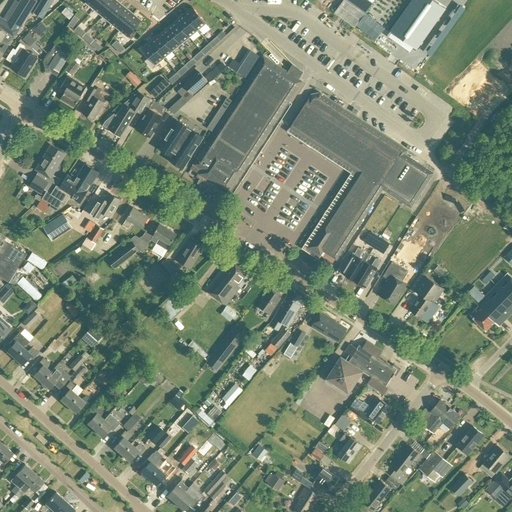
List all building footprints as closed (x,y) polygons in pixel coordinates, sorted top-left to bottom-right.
[(37,1),(36,0),(21,0),(8,21),(0,16),(0,58),(14,37),(14,38),(37,1)] [(42,0),(34,13),(43,19),(54,0),(42,0)] [(87,0),(86,2),(94,9),(101,0),(87,0)] [(101,0),(94,9),(103,16),(115,0),(101,0)] [(116,0),(115,0),(103,16),(111,23),(124,7),(116,0)] [(374,0),(353,0),(368,10),(374,0)] [(411,0),(390,30),(416,49),(446,9),(433,0),(411,0)] [(66,6),(62,12),(70,19),(74,14),(66,6)] [(124,7),(111,23),(120,30),(133,14),(124,7)] [(193,8),(185,15),(197,30),(205,23),(193,8)] [(133,14),(120,30),(128,37),(141,21),(133,14)] [(185,15),(176,22),(189,37),(197,30),(185,15)] [(79,19),(75,16),(70,22),(75,26),(79,19)] [(176,22),(168,29),(180,43),(189,37),(176,22)] [(42,23),(34,30),(38,35),(46,27),(42,23)] [(76,31),(82,37),(86,33),(79,27),(76,31)] [(168,29),(160,35),(172,50),(180,43),(168,29)] [(222,31),(217,36),(221,41),(226,35),(222,31)] [(30,32),(23,40),(26,42),(33,35),(30,32)] [(90,44),(94,40),(87,34),(84,38),(90,44)] [(160,35),(152,42),(164,57),(172,50),(160,35)] [(221,41),(217,36),(210,42),(214,47),(221,41)] [(102,47),(95,41),(92,45),(98,51),(102,47)] [(25,45),(21,42),(15,51),(20,54),(11,67),(26,77),(38,58),(23,48),(25,45)] [(118,42),(114,46),(121,53),(125,49),(118,42)] [(152,42),(143,49),(155,64),(164,57),(152,42)] [(202,49),(206,53),(213,48),(209,43),(202,49)] [(61,47),(56,44),(44,62),(46,73),(51,72),(57,76),(60,71),(59,70),(69,55),(60,49),(61,47)] [(229,65),(246,77),(261,55),(250,47),(239,62),(234,58),(229,65)] [(198,61),(204,55),(200,51),(195,56),(198,61)] [(194,164),(191,168),(200,174),(202,175),(197,183),(213,193),(218,185),(229,193),(254,155),(262,143),(270,131),(278,118),(286,106),(294,93),(302,81),(299,79),(288,72),(264,56),(256,69),(248,81),(240,94),(232,106),(224,118),(216,131),(194,164)] [(193,58),(187,63),(191,68),(197,62),(193,58)] [(65,71),(71,75),(80,63),(74,59),(65,71)] [(290,67),(288,72),(299,79),(301,76),(303,72),(293,64),(290,67)] [(182,75),(188,70),(185,65),(179,71),(182,75)] [(131,71),(126,76),(131,81),(136,88),(142,82),(131,71)] [(199,71),(184,85),(189,91),(192,95),(193,94),(208,81),(199,71)] [(180,77),(176,73),(171,78),(174,82),(180,77)] [(66,90),(60,99),(74,108),(80,98),(82,96),(86,88),(68,77),(66,81),(61,88),(66,90)] [(155,99),(169,85),(164,79),(149,93),(155,99)] [(98,86),(96,90),(91,87),(84,98),(89,101),(82,113),(94,120),(110,94),(98,86)] [(138,91),(125,103),(109,128),(121,136),(137,111),(141,114),(151,98),(138,91)] [(182,97),(168,110),(174,114),(194,96),(193,94),(192,95),(189,91),(182,97)] [(312,95),(290,128),(311,142),(356,172),(307,247),(320,256),(323,252),(336,260),(383,189),(411,208),(434,174),(405,155),(408,151),(341,107),(334,102),(320,93),(312,95)] [(227,98),(223,104),(228,107),(232,101),(227,98)] [(164,107),(151,99),(143,113),(146,114),(137,128),(150,136),(162,116),(160,114),(164,107)] [(337,99),(334,102),(341,107),(344,103),(340,101),(337,99)] [(254,155),(229,193),(218,185),(215,189),(226,196),(229,198),(229,197),(231,198),(251,166),(292,103),(291,102),(289,101),(254,155)] [(223,104),(219,110),(224,113),(228,107),(223,104)] [(219,110),(215,116),(220,119),(224,113),(219,110)] [(215,116),(211,122),(216,125),(220,119),(215,116)] [(182,162),(186,165),(203,138),(176,120),(160,143),(164,146),(162,149),(176,158),(173,161),(180,166),(182,162)] [(211,122),(207,128),(212,131),(216,125),(211,122)] [(323,252),(320,256),(307,247),(356,172),(311,142),(290,128),(289,130),(287,132),(351,173),(325,213),(302,249),(303,249),(318,259),(323,252)] [(51,194),(57,185),(61,179),(53,175),(66,154),(51,145),(36,170),(38,171),(29,186),(41,194),(44,190),(47,191),(51,194)] [(47,191),(43,198),(52,203),(50,205),(58,210),(63,201),(66,203),(71,194),(75,196),(81,200),(87,190),(97,174),(84,166),(74,182),(66,177),(60,187),(57,185),(51,194),(47,191)] [(96,204),(95,203),(89,213),(90,213),(100,220),(104,214),(110,218),(121,201),(109,193),(100,207),(96,204)] [(401,205),(386,195),(380,204),(389,210),(392,205),(399,209),(401,205)] [(453,208),(462,215),(471,204),(461,196),(453,208)] [(36,207),(46,213),(52,203),(42,197),(36,207)] [(417,216),(401,205),(399,209),(398,210),(405,214),(402,218),(412,225),(417,216)] [(148,217),(133,208),(127,218),(123,225),(128,229),(133,222),(142,227),(148,217)] [(64,214),(44,227),(52,240),(72,227),(64,214)] [(489,228),(479,220),(457,249),(467,256),(489,228)] [(96,223),(87,237),(95,242),(104,229),(96,223)] [(160,224),(152,237),(158,240),(156,244),(167,250),(170,246),(176,235),(160,224)] [(364,241),(384,253),(390,243),(380,238),(382,234),(372,228),(364,241)] [(0,260),(10,245),(3,240),(5,237),(0,233),(0,260)] [(132,241),(107,259),(114,268),(139,250),(132,241)] [(203,248),(191,241),(187,247),(186,247),(177,261),(191,269),(203,248)] [(83,244),(81,247),(89,252),(91,249),(83,244)] [(11,245),(10,245),(0,260),(0,277),(14,286),(24,271),(17,267),(25,254),(11,245)] [(358,247),(342,273),(354,280),(356,276),(366,260),(363,259),(359,257),(363,250),(359,247),(358,247)] [(356,276),(354,280),(362,285),(365,287),(381,261),(376,258),(374,261),(372,264),(366,260),(356,276)] [(165,259),(157,266),(168,278),(176,271),(165,259)] [(408,271),(392,261),(383,276),(389,280),(380,296),(395,305),(407,284),(402,281),(408,271)] [(233,268),(227,263),(206,290),(226,306),(240,287),(241,288),(251,276),(236,264),(233,268)] [(482,280),(486,284),(495,275),(491,271),(482,280)] [(420,273),(409,289),(413,292),(424,276),(420,273)] [(478,306),(470,315),(486,330),(495,321),(499,326),(511,312),(511,278),(507,273),(476,304),(478,306)] [(71,275),(60,284),(64,289),(75,280),(71,275)] [(435,301),(444,289),(425,275),(424,276),(413,292),(420,297),(411,310),(428,322),(439,306),(427,298),(429,297),(435,301)] [(5,283),(0,288),(0,301),(2,303),(13,290),(5,283)] [(175,293),(160,307),(172,320),(187,306),(194,300),(182,287),(175,293)] [(280,295),(272,290),(270,292),(268,291),(258,306),(270,315),(281,299),(278,297),(280,295)] [(274,318),(269,325),(278,331),(283,324),(288,327),(292,320),(296,314),(295,313),(297,309),(299,310),(303,302),(299,300),(301,297),(290,291),(278,312),(274,318)] [(99,308),(104,304),(98,297),(93,301),(99,308)] [(30,300),(26,304),(32,310),(36,305),(30,300)] [(67,306),(66,307),(71,312),(72,313),(73,312),(77,308),(71,302),(67,306)] [(0,314),(1,313),(0,311),(0,336),(4,331),(7,334),(12,329),(0,318),(0,314)] [(23,322),(27,327),(39,316),(34,311),(23,322)] [(335,320),(320,312),(312,327),(339,343),(347,329),(334,321),(335,320)] [(128,321),(117,329),(122,334),(132,326),(128,321)] [(86,332),(96,341),(102,335),(92,326),(86,332)] [(213,356),(208,363),(216,370),(222,363),(243,336),(234,328),(213,356)] [(271,342),(279,349),(291,334),(284,328),(271,342)] [(298,329),(290,343),(299,347),(306,334),(298,329)] [(14,358),(23,347),(29,341),(19,332),(9,344),(11,346),(6,352),(14,358)] [(56,340),(51,346),(55,350),(61,344),(56,340)] [(361,370),(376,347),(367,341),(363,347),(359,345),(357,349),(351,345),(346,353),(352,357),(349,362),(341,357),(327,379),(349,393),(363,372),(363,371),(361,370)] [(197,349),(207,357),(213,350),(204,342),(197,349)] [(271,343),(265,350),(271,355),(277,349),(271,343)] [(23,347),(14,358),(21,365),(29,356),(33,360),(38,353),(32,348),(27,351),(23,347)] [(363,371),(363,372),(372,377),(368,383),(384,394),(388,387),(386,386),(397,369),(378,357),(382,351),(376,347),(361,370),(363,371)] [(80,365),(85,360),(79,354),(69,366),(75,371),(80,365)] [(33,375),(41,382),(50,372),(46,368),(49,363),(43,357),(37,364),(41,367),(33,375)] [(251,363),(242,374),(249,379),(258,368),(251,363)] [(56,365),(50,372),(41,382),(42,384),(41,385),(45,389),(46,387),(48,389),(56,380),(61,385),(69,376),(56,365)] [(80,365),(75,371),(75,372),(73,374),(77,378),(85,370),(80,365)] [(153,368),(141,381),(146,386),(158,373),(153,368)] [(60,399),(68,406),(77,396),(73,393),(76,387),(70,382),(64,388),(67,391),(60,399)] [(235,384),(221,398),(228,405),(241,390),(235,384)] [(373,387),(367,384),(363,390),(366,392),(371,391),(373,387)] [(296,403),(299,405),(308,392),(305,390),(296,403)] [(77,396),(68,406),(75,413),(83,405),(86,407),(91,401),(86,396),(81,399),(77,396)] [(171,399),(171,400),(180,407),(183,403),(175,396),(174,396),(171,399)] [(208,397),(204,402),(208,406),(213,402),(208,397)] [(370,407),(366,404),(364,402),(359,407),(353,403),(349,409),(358,416),(362,411),(365,414),(378,423),(390,407),(378,397),(370,407)] [(449,427),(459,414),(440,399),(430,411),(433,414),(424,425),(433,432),(442,421),(449,427)] [(87,423),(94,430),(104,420),(100,416),(103,411),(97,406),(91,412),(94,415),(87,423)] [(133,406),(128,412),(132,415),(136,409),(133,406)] [(194,412),(210,426),(216,419),(208,411),(206,414),(198,408),(194,412)] [(135,412),(131,416),(137,421),(141,417),(135,412)] [(110,413),(104,420),(94,430),(102,437),(109,429),(113,432),(118,425),(120,423),(110,413)] [(335,424),(344,431),(352,420),(343,414),(335,424)] [(192,415),(182,427),(188,432),(198,421),(192,415)] [(484,434),(472,425),(456,444),(468,454),(484,434)] [(158,427),(148,438),(149,439),(154,443),(162,435),(164,432),(159,427),(158,427)] [(129,435),(124,430),(117,437),(121,440),(114,447),(129,461),(136,453),(139,456),(145,450),(139,444),(134,447),(127,441),(129,435)] [(162,435),(154,443),(160,449),(170,438),(164,432),(162,435)] [(197,451),(203,457),(213,446),(220,452),(227,444),(213,433),(197,451)] [(351,437),(345,433),(340,440),(346,444),(338,455),(350,464),(354,458),(354,457),(362,445),(351,437)] [(328,448),(320,442),(316,447),(325,453),(328,448)] [(407,479),(401,474),(419,451),(409,444),(391,466),(395,470),(391,475),(402,485),(407,479)] [(3,445),(0,448),(0,459),(4,463),(13,454),(3,445)] [(259,445),(251,455),(260,461),(267,451),(259,445)] [(510,455),(497,445),(483,462),(496,472),(510,455)] [(315,448),(311,455),(320,461),(324,455),(315,448)] [(420,454),(427,459),(431,453),(425,448),(420,454)] [(186,451),(178,460),(183,465),(192,456),(186,451)] [(140,471),(148,478),(157,468),(162,462),(152,452),(141,464),(145,467),(140,471)] [(435,452),(419,470),(436,483),(451,465),(435,452)] [(191,458),(182,469),(188,474),(197,463),(191,458)] [(214,459),(210,464),(215,469),(220,464),(214,459)] [(16,474),(25,482),(34,473),(25,464),(16,474)] [(338,478),(320,465),(311,477),(329,489),(332,484),(333,485),(338,478)] [(157,468),(148,478),(155,485),(162,477),(166,480),(172,474),(166,468),(161,471),(157,468)] [(296,469),(290,476),(299,482),(305,474),(296,469)] [(511,476),(509,479),(501,471),(485,488),(495,497),(503,489),(511,496),(511,495),(511,476)] [(20,488),(14,494),(15,495),(18,498),(23,492),(24,493),(30,486),(35,491),(44,482),(34,473),(25,482),(20,488)] [(273,474),(267,484),(278,491),(284,481),(273,474)] [(464,474),(450,487),(459,496),(473,482),(464,474)] [(6,486),(9,478),(4,476),(1,484),(6,486)] [(390,476),(385,482),(395,490),(400,484),(390,476)] [(166,495),(175,502),(184,492),(188,488),(183,483),(184,481),(180,477),(170,488),(172,489),(166,495)] [(208,495),(220,481),(215,477),(202,490),(208,495)] [(390,487),(381,479),(363,502),(373,510),(390,487)] [(220,481),(208,495),(213,500),(226,486),(220,481)] [(11,491),(14,494),(20,488),(16,485),(11,491)] [(306,511),(318,494),(306,486),(298,499),(300,500),(294,509),(299,511),(306,511)] [(230,488),(222,494),(232,504),(239,498),(230,488)] [(46,511),(54,511),(65,500),(55,492),(44,504),(50,509),(46,511)] [(184,492),(175,502),(183,510),(187,504),(191,508),(199,500),(193,495),(190,497),(184,492)] [(13,503),(18,498),(15,495),(14,494),(9,500),(13,503)] [(30,497),(23,505),(28,510),(35,502),(30,497)] [(65,500),(54,511),(71,511),(74,509),(65,500)] [(207,511),(212,507),(207,503),(200,511),(207,511)]
